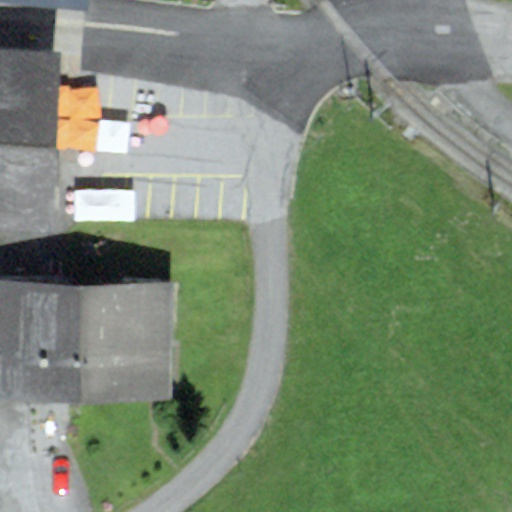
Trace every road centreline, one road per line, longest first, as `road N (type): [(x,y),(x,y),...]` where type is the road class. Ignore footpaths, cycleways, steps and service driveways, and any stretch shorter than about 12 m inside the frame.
road 1 (unclassified): [(158,511),(229,448),(267,378),(269,177),(296,51)]
road 2 (unclassified): [(296,51),(89,14),(0,10)]
road 3 (unclassified): [(511,57),(355,42),(296,51)]
